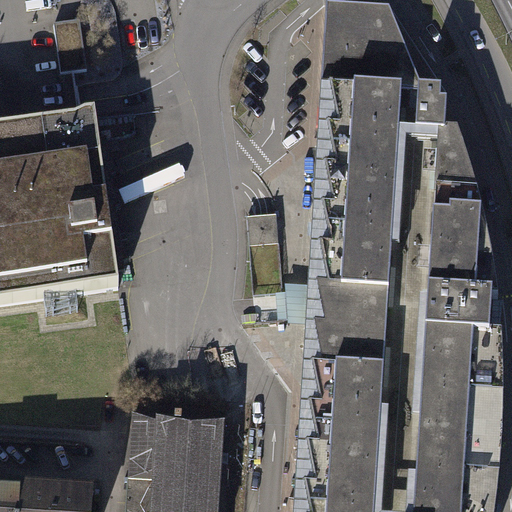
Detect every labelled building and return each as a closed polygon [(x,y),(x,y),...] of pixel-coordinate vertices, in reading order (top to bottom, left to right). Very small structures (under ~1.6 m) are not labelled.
[(496,511),(500,480),(503,443),(504,408),(503,339),(490,338),(492,318),(493,302),(499,302),(492,259),(480,207),(470,172),(458,136),(446,135),(447,108),(441,108),(442,95),(423,94),(423,92),(390,12),(327,7),(295,511),(496,511)] [(81,22),(54,26),(61,75),(74,73),(88,71),(81,22)] [(0,306),(119,290),(117,276),(126,275),(107,141),(98,142),(95,120),(81,122),(29,130),(0,133),(0,306)] [(223,511),(230,422),(130,415),(122,511),(223,511)] [(91,511),(93,497),(0,490),(0,511),(91,511)]
